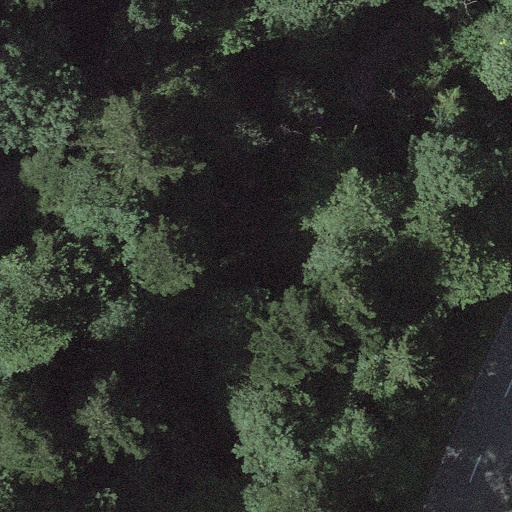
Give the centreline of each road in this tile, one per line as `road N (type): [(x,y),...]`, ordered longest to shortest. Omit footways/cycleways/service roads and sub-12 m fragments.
road 1 (track): [(0,185),(87,69),(171,0)]
road 2 (tertiary): [(460,511),(511,385)]
